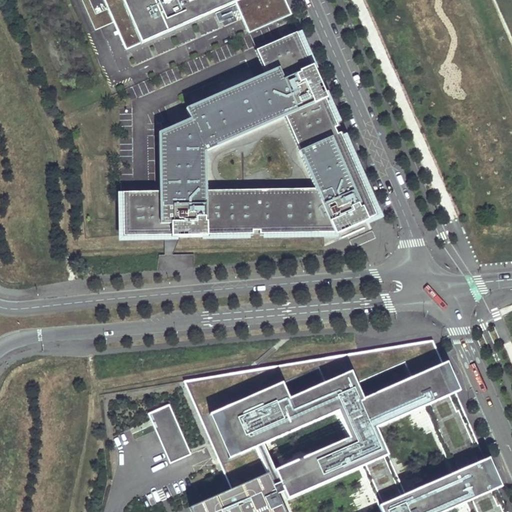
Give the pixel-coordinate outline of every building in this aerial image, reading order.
[(104,0),(127,50),(219,10),(214,0),(104,0)] [(240,0),(214,0),(219,10),(240,0)] [(291,17),(283,0),(241,0),(256,32),(289,17),(291,17)] [(257,51),(264,67),(294,55),(303,50),(296,34),(257,51)] [(268,76),(297,63),(300,71),(310,67),(303,50),(294,55),(264,67),(268,76)] [(156,235),(163,235),(163,229),(176,229),(176,237),(319,235),(319,229),(328,228),(337,228),(340,234),(368,221),(363,211),(372,207),(333,119),(324,122),(320,113),(314,98),(322,95),(324,94),(312,66),(310,67),(300,71),(297,63),(268,76),(200,105),(190,110),(189,108),(186,109),(191,121),(160,135),(161,193),(155,193),(156,235)] [(329,110),(322,95),(314,98),(320,113),(324,122),(333,119),(329,110)] [(156,235),(155,193),(126,193),(127,236),(156,235)] [(176,237),(176,229),(163,229),(163,235),(163,237),(170,237),(176,237)] [(506,511),(489,472),(432,341),(184,382),(230,490),(267,474),(277,496),(284,493),(287,501),(362,469),(380,511),(506,511)] [(169,406),(149,415),(170,464),(191,455),(169,406)] [(267,474),(230,490),(189,508),(190,511),(283,511),(277,496),(267,474)]
